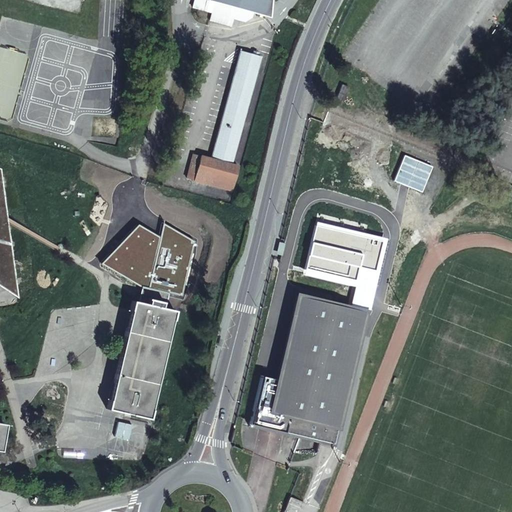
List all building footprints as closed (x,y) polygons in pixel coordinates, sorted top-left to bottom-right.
[(257,13),(262,0),(189,0),(204,5),(202,13),(223,20),(226,13),(238,17),(245,14),(246,9),(257,13)] [(232,52),(207,161),(190,157),(184,182),(232,193),(237,167),(230,166),(254,57),(232,52)] [(350,88),(342,85),(336,99),(344,102),(350,88)] [(393,181),(421,192),(432,167),(404,155),(393,181)] [(0,285),(14,294),(0,195),(0,285)] [(315,220),(314,223),(382,239),(375,268),(358,264),(355,278),(304,266),(303,272),(353,284),(348,306),(365,310),(369,311),(387,236),(315,220)] [(382,239),(314,223),(304,266),(355,278),(358,264),(375,268),(382,239)] [(168,312),(184,246),(157,239),(141,306),(168,312)] [(260,377),(249,423),(334,443),(365,310),(348,306),(298,294),(277,380),(260,377)] [(151,423),(177,314),(168,312),(141,306),(133,304),(113,387),(106,413),(131,419),(151,423)]
